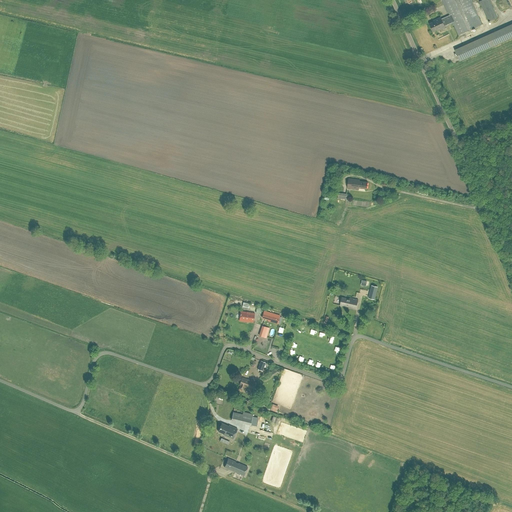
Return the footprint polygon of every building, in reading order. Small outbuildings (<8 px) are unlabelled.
[(459,35),(482,25),(471,0),(443,0),(451,18),(443,21),(442,19),(437,22),(437,23),(431,25),(434,33),(442,29),(442,30),(446,28),(445,27),(453,23),(459,35)] [(496,18),(487,0),(481,0),(479,1),(488,21),(496,18)] [(511,23),(455,49),(460,61),(511,37),(511,23)] [(349,178),(347,188),(358,190),(359,188),(367,189),(368,182),(360,181),(360,179),(349,178)] [(342,297),(340,305),(344,306),(344,307),(356,310),(358,300),(349,298),(349,299),(342,297)] [(256,308),(256,313),(261,313),(261,308),(258,308),(256,307),(257,306),(250,304),(249,305),(256,308)] [(280,315),(263,310),(261,318),(268,319),(267,321),(277,324),(280,315)] [(249,312),(240,311),(239,321),(248,322),(253,322),(254,313),(249,312)] [(265,362),(261,361),(257,369),(262,371),(265,362)] [(244,387),(253,391),(256,383),(242,377),(239,385),(240,385),(238,389),(242,391),(244,387)] [(273,404),(270,410),(276,412),(278,406),(273,404)] [(251,417),(232,412),(230,419),(249,425),(251,417)] [(221,423),(218,431),(223,434),(233,439),(237,429),(229,425),(228,426),(221,423)] [(224,467),(244,476),(248,467),(228,458),(224,467)]
